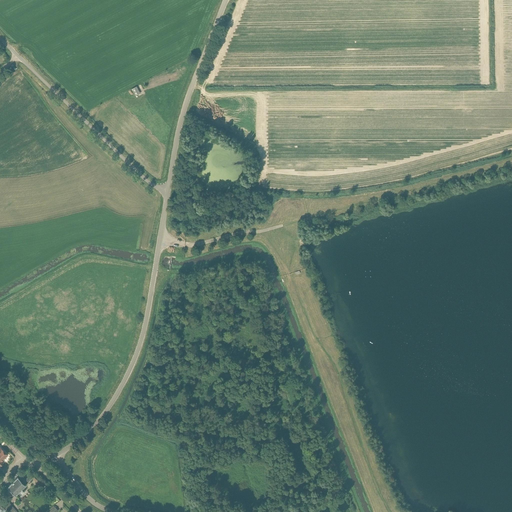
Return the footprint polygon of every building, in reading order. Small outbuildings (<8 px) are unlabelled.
[(140,94),(137,86),(132,89),(135,96),(140,94)] [(32,478),(34,477),(31,474),(25,479),(28,482),(32,478)] [(34,477),(32,478),(42,487),(45,484),(35,475),(34,477)] [(26,491),(23,488),(25,485),(17,477),(7,487),(11,491),(15,495),(18,492),(21,495),(26,491)] [(17,511),(9,502),(8,503),(4,506),(9,511),(17,511)]
